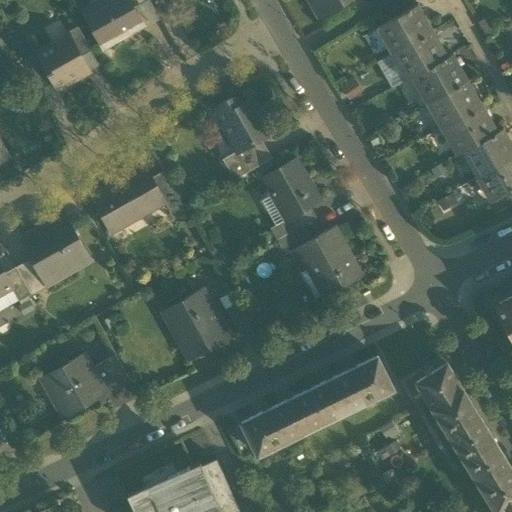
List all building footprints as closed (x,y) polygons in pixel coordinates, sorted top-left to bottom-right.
[(83,12),(103,47),(142,25),(127,0),(104,0),(99,3),(83,12)] [(161,19),(150,0),(140,6),(151,25),(161,19)] [(309,0),(319,17),(348,0),(309,0)] [(377,28),(391,54),(433,30),(418,4),(377,28)] [(72,41),(81,56),(91,50),(78,27),(66,33),(68,35),(71,42),(72,41)] [(448,56),(433,30),(391,54),(406,80),(411,77),(448,56)] [(68,35),(39,52),(40,53),(56,44),(58,49),(71,42),(68,35)] [(54,82),(58,89),(59,88),(58,86),(87,70),(88,72),(89,71),(81,56),(72,41),(71,42),(58,49),(56,44),(40,53),(39,52),(37,52),(40,56),(54,82)] [(81,56),(89,71),(100,65),(91,50),(81,56)] [(453,53),(448,56),(411,77),(426,103),(468,79),(453,53)] [(391,88),(406,80),(391,54),(376,62),(391,88)] [(29,62),(44,88),(54,82),(40,56),(29,62)] [(58,86),(59,88),(88,72),(87,70),(58,86)] [(364,91),(355,79),(342,88),(350,101),(364,91)] [(482,105),(468,79),(426,103),(441,129),(482,105)] [(45,97),(58,89),(54,82),(44,88),(45,97)] [(238,151),(238,152),(261,139),(271,133),(252,100),(242,106),(236,95),(213,108),(238,151)] [(497,131),(482,105),(441,129),(456,155),(461,152),(497,131)] [(511,144),(503,128),(497,131),(461,152),(476,178),(480,176),(511,157),(511,144)] [(229,171),(234,180),(272,158),(261,139),(238,152),(238,151),(236,152),(242,163),(229,171)] [(0,163),(10,158),(0,140),(0,163)] [(222,159),(229,171),(242,163),(236,152),(222,159)] [(511,188),(511,157),(480,176),(493,200),(511,188)] [(285,220),(286,221),(310,207),(321,201),(297,159),(262,178),(271,194),(274,192),(289,217),(285,219),(285,220)] [(92,198),(111,233),(140,217),(137,212),(161,198),(164,203),(165,203),(166,202),(152,178),(146,167),(92,198)] [(165,203),(171,213),(184,206),(164,172),(152,178),(166,202),(165,203)] [(459,203),(452,191),(437,200),(443,212),(459,203)] [(271,194),(285,219),(289,217),(274,192),(271,194)] [(285,220),(285,219),(271,194),(261,200),(275,226),(281,223),(285,220)] [(140,217),(164,203),(161,198),(137,212),(140,217)] [(281,223),(287,234),(303,225),(316,217),(310,207),(286,221),(285,220),(281,223)] [(31,258),(47,285),(53,282),(50,276),(72,264),(74,270),(91,261),(65,213),(20,238),(31,258)] [(311,240),(303,225),(287,234),(278,239),(286,255),(291,252),(311,240)] [(311,267),(328,296),(363,277),(362,275),(358,278),(341,249),(346,247),(335,227),(311,240),(291,252),(302,272),(311,267)] [(358,278),(362,275),(346,247),(341,249),(358,278)] [(234,258),(218,248),(212,258),(228,267),(234,258)] [(31,258),(16,267),(31,294),(47,285),(31,258)] [(50,276),(53,282),(74,270),(72,264),(50,276)] [(0,288),(9,283),(11,289),(12,288),(13,288),(5,274),(0,265),(0,288)] [(19,301),(31,294),(16,267),(5,274),(13,288),(12,288),(19,300),(19,301)] [(319,301),(328,296),(311,267),(302,272),(319,301)] [(0,310),(19,300),(12,288),(11,289),(9,283),(0,288),(0,310)] [(178,339),(189,359),(229,337),(202,290),(170,308),(186,335),(178,339)] [(511,339),(511,296),(500,303),(499,310),(504,321),(502,322),(511,340),(511,339)] [(225,309),(237,332),(249,326),(236,303),(225,309)] [(186,335),(170,308),(163,312),(178,339),(186,335)] [(42,378),(63,416),(105,392),(91,368),(83,354),(42,378)] [(100,364),(113,388),(128,379),(115,355),(100,364)] [(377,357),(349,370),(365,402),(393,389),(377,357)] [(100,364),(91,368),(105,392),(113,388),(100,364)] [(415,383),(431,408),(462,389),(446,364),(415,383)] [(325,422),(365,402),(349,370),(310,390),(325,422)] [(431,408),(447,434),(478,415),(462,389),(431,408)] [(286,441),(325,422),(310,390),(270,409),(286,441)] [(258,455),(286,441),(270,409),(242,423),(258,455)] [(447,434),(463,460),(494,441),(478,415),(447,434)] [(400,433),(392,421),(379,430),(387,441),(400,433)] [(395,441),(377,451),(382,461),(400,451),(395,441)] [(511,511),(511,470),(494,441),(463,460),(494,511),(511,511)] [(240,511),(216,460),(201,467),(200,463),(128,495),(135,511),(240,511)]
